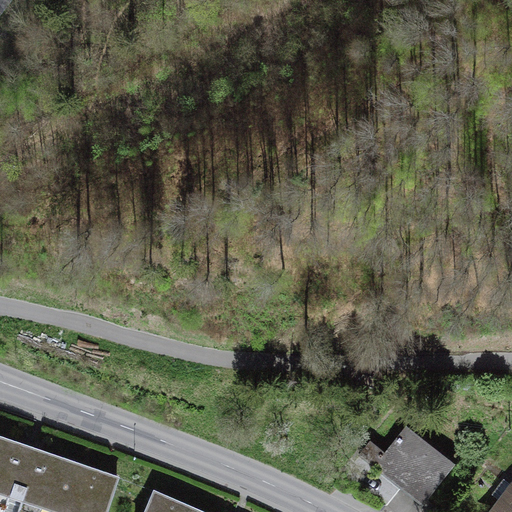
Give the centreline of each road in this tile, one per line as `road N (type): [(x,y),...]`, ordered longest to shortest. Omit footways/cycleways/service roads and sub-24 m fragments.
road 1 (track): [(0,306),(237,360),(511,361)]
road 2 (tertiary): [(0,380),(328,511)]
